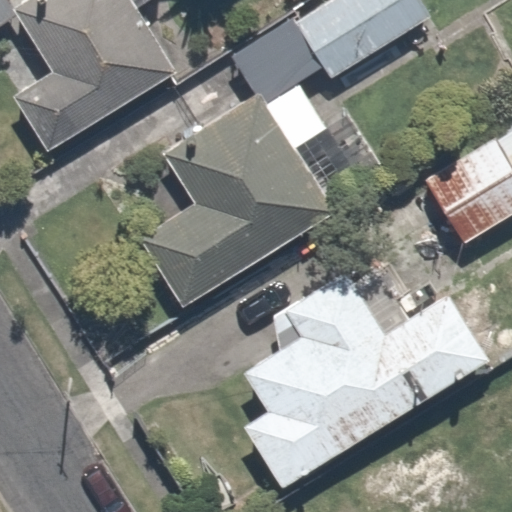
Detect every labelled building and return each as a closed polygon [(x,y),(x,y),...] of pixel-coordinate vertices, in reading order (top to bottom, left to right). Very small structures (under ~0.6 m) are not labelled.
[(162,75),(117,0),(20,0),(8,7),(42,65),(0,89),(0,98),(31,151),(162,75)] [(407,0),(299,0),(227,46),(220,50),(244,88),(148,148),(179,198),(124,232),(168,302),(325,203),(287,141),(321,120),(289,69),(309,57),(321,76),(417,15),(407,0)] [(511,196),(511,105),(413,171),(455,234),(511,196)] [(233,420),(269,478),(479,348),(438,282),(371,323),(334,264),(280,298),(268,278),(238,297),(263,336),(229,358),(257,404),(233,420)] [(511,372),(454,405),(479,449),(511,430),(511,372)] [(493,511),(434,412),(332,472),(355,511),(493,511)]
